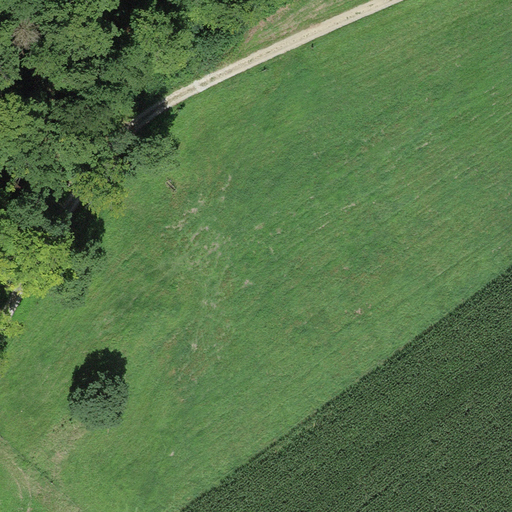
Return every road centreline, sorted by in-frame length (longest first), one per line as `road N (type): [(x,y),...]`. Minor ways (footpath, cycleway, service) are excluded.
road 1 (track): [(0,310),(41,224),(94,154),(150,107),(235,60),(378,0)]
road 2 (track): [(94,154),(0,233)]
